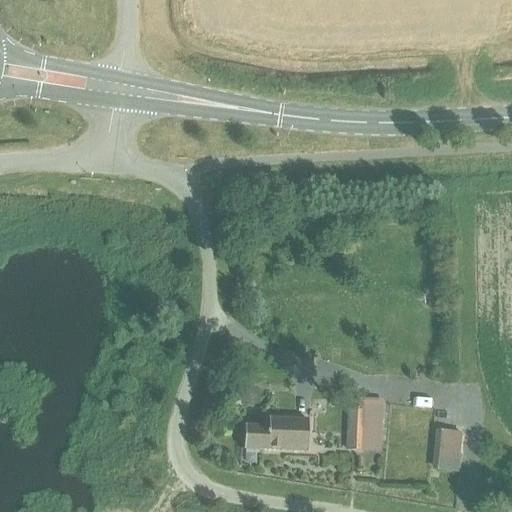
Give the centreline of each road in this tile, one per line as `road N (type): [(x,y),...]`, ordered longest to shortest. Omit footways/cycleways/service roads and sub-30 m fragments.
road 1 (unclassified): [(323,511),(230,499),(184,476),(174,446),(176,413),(204,331),(203,228),(178,180),(107,166)]
road 2 (secondary): [(511,118),(393,126),(281,116)]
road 3 (secondary): [(281,116),(119,77)]
road 4 (secondary): [(116,104),(281,116)]
road 5 (secondary): [(119,77),(0,49)]
